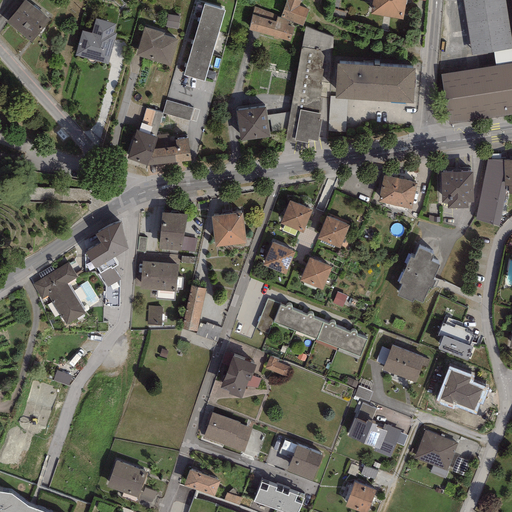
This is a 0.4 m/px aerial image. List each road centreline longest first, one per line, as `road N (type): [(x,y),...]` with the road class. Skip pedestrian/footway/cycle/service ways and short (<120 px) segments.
road 1 (residential): [(279,168),(163,511)]
road 2 (residential): [(511,222),(491,259),(491,340),(508,399),(467,511)]
road 3 (unclassified): [(122,182),(0,58)]
road 4 (unclassified): [(0,284),(141,193)]
road 5 (unclassified): [(279,168),(429,144)]
road 6 (unclassified): [(429,144),(434,0)]
road 7 (unclassified): [(141,193),(279,168)]
road 8 (unclassified): [(122,182),(0,149)]
